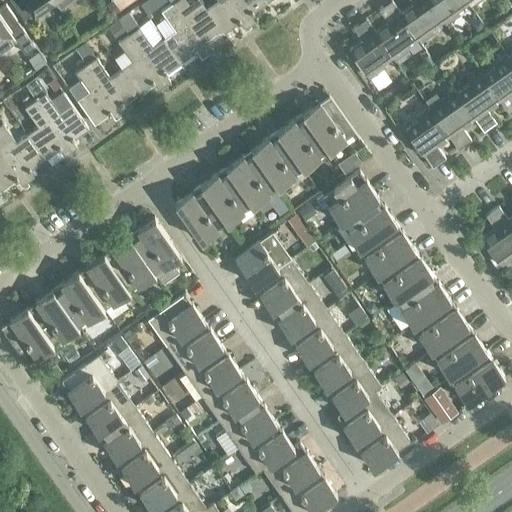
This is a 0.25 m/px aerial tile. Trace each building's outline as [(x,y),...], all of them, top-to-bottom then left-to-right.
[(10,0),(24,20),(51,0),(10,0)] [(144,0),(140,3),(147,13),(157,6),(152,0),(144,0)] [(184,0),(168,0),(171,3),(207,54),(213,50),(208,43),(224,32),(206,7),(204,9),(198,0),(195,0),(188,5),(184,0)] [(216,0),(206,7),(224,32),(239,21),(244,28),(250,23),(233,0),(216,0)] [(233,0),(250,23),(256,19),(251,13),(267,2),(265,0),(233,0)] [(375,31),(392,56),(395,59),(409,49),(406,46),(418,38),(400,13),(391,0),(378,9),(385,19),(388,17),(391,20),(375,31)] [(400,13),(418,38),(420,41),(434,31),(432,28),(443,20),(429,0),(409,0),(411,1),(412,0),(414,0),(416,2),(400,13)] [(429,0),(443,20),(446,23),(460,13),(457,10),(469,2),(467,0),(429,0)] [(165,17),(154,25),(163,38),(181,62),(196,51),(201,58),(207,54),(171,3),(160,10),(165,17)] [(35,45),(5,4),(0,7),(0,51),(16,40),(24,53),(35,45)] [(128,11),(117,19),(164,84),(170,80),(165,73),(181,62),(163,38),(152,45),(128,11)] [(381,64),(392,56),(375,31),(366,18),(353,27),(360,37),(363,35),(365,38),(349,50),(369,77),(383,67),(381,64)] [(475,21),(474,26),(477,30),(484,25),(479,18),(475,21)] [(117,19),(107,26),(131,60),(120,68),(137,93),(153,82),(158,88),(164,84),(117,19)] [(85,42),(74,49),(84,64),(120,115),(126,110),(122,104),(137,93),(120,68),(109,76),(85,42)] [(482,75),(499,100),(509,113),(511,110),(511,95),(511,96),(509,93),(511,90),(511,63),(508,57),(505,54),(491,64),(494,67),(482,75)] [(120,115),(84,64),(74,71),(79,79),(68,87),(94,124),(110,112),(114,119),(120,115)] [(457,93),(474,118),(483,131),(496,121),(489,112),(486,114),(484,111),(499,100),(482,75),(480,72),(466,82),(468,85),(457,93)] [(35,78),(24,85),(34,99),(70,150),(76,146),(72,139),(88,128),(62,90),(50,99),(35,78)] [(431,111),(448,136),(458,149),(471,139),(464,130),(461,132),(458,129),(474,118),(457,93),(454,90),(440,100),(443,103),(431,111)] [(355,131),(328,94),(302,112),(329,150),(355,131)] [(70,150),(34,99),(24,106),(38,126),(26,134),(44,159),(60,148),(64,154),(70,150)] [(417,121),(405,129),(422,154),(423,153),(432,167),(445,157),(438,148),(435,150),(433,147),(448,136),(431,111),(429,108),(415,117),(417,121)] [(329,150),(302,112),(277,130),(303,168),(329,150)] [(2,122),(0,123),(0,142),(27,180),(33,176),(28,170),(44,159),(26,134),(15,142),(2,122)] [(303,168),(277,130),(251,148),(278,186),(303,168)] [(27,180),(0,142),(0,187),(1,189),(16,178),(21,185),(27,180)] [(278,186),(251,148),(226,166),(252,204),(278,186)] [(252,204),(226,166),(200,184),(227,222),(252,204)] [(321,196),(340,222),(378,195),(359,169),(321,196)] [(227,222),(200,184),(174,202),(201,240),(227,222)] [(396,221),(378,195),(340,222),(358,247),(396,221)] [(308,203),(298,210),(305,220),(315,213),(308,203)] [(511,225),(507,219),(498,206),(485,215),(492,225),(495,223),(497,226),(481,237),(501,265),(511,257),(511,225)] [(294,213),(287,218),(291,225),(299,219),(294,213)] [(181,254),(154,216),(128,235),(155,273),(162,283),(176,273),(169,263),(181,254)] [(311,216),(305,221),(311,230),(318,225),(311,216)] [(413,246),(396,221),(358,247),(376,273),(413,246)] [(234,257),(253,283),(291,256),(272,230),(234,257)] [(155,273),(128,235),(102,253),(129,290),(155,273)] [(308,245),(311,250),(317,246),(314,241),(308,245)] [(431,272),(413,246),(376,273),(394,298),(431,272)] [(129,290),(102,253),(77,271),(104,308),(129,290)] [(308,282),(291,256),(253,283),(271,308),(308,282)] [(333,270),(323,276),(329,285),(339,279),(333,270)] [(104,308),(77,271),(51,289),(78,326),(104,308)] [(449,297),(431,272),(394,298),(412,324),(449,297)] [(326,307),(308,282),(271,308),(289,334),(326,307)] [(78,326),(51,289),(26,307),(53,344),(78,326)] [(147,318),(166,344),(203,318),(185,292),(147,318)] [(467,323),(449,297),(412,324),(430,349),(467,323)] [(374,305),(370,304),(365,307),(371,314),(378,310),(374,305)] [(53,344),(26,307),(0,324),(0,325),(27,363),(53,344)] [(344,333),(326,307),(289,334),(307,359),(344,333)] [(221,343),(203,318),(166,344),(184,370),(221,343)] [(485,348),(467,323),(430,349),(448,375),(485,348)] [(122,333),(129,342),(135,337),(129,329),(122,333)] [(362,358),(344,333),(307,359),(325,385),(362,358)] [(119,334),(113,339),(120,348),(126,344),(119,334)] [(239,369),(221,343),(184,370),(202,395),(239,369)] [(504,374),(485,348),(448,375),(466,401),(504,374)] [(60,380),(79,406),(116,379),(98,353),(60,380)] [(153,353),(143,360),(148,367),(157,360),(153,353)] [(380,384),(362,358),(325,385),(343,410),(374,388),(380,384)] [(140,365),(133,370),(141,381),(148,376),(140,365)] [(257,394),(239,369),(202,395),(220,421),(257,394)] [(36,376),(43,385),(50,380),(44,371),(36,376)] [(402,372),(394,378),(398,384),(407,378),(402,372)] [(134,405),(116,379),(79,406),(97,431),(134,405)] [(392,414),(374,388),(343,410),(336,415),(354,441),(392,414)] [(275,420),(257,394),(220,421),(238,446),(275,420)] [(143,399),(146,404),(153,399),(150,395),(143,399)] [(152,430),(134,405),(97,431),(115,457),(152,430)] [(410,440),(392,414),(354,441),(372,467),(410,440)] [(293,445),(275,420),(238,446),(255,472),(262,467),(293,445)] [(170,456),(152,430),(115,457),(133,482),(170,456)] [(300,441),(293,445),(262,467),(280,493),(318,466),(300,441)] [(188,481),(170,456),(133,482),(150,508),(188,481)] [(308,511),(336,492),(318,466),(280,493),(293,511),(308,511)] [(239,485),(245,493),(251,488),(245,480),(239,485)] [(198,511),(206,507),(188,481),(150,508),(153,511),(198,511)] [(219,511),(213,502),(206,507),(198,511),(219,511)]
